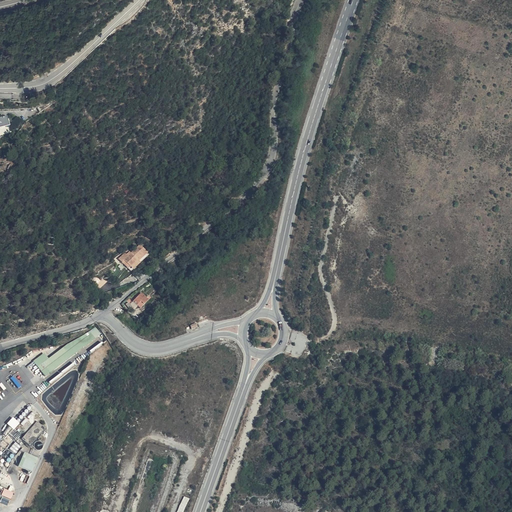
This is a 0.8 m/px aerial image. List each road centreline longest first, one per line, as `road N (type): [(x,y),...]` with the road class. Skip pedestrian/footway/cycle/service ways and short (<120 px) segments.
road 1 (primary): [(354,0),(304,149),(273,287)]
road 2 (unclassified): [(245,198),(274,154),(275,91),(300,0)]
road 3 (secondary): [(140,0),(53,79),(0,87)]
road 4 (primary): [(246,380),(201,511)]
